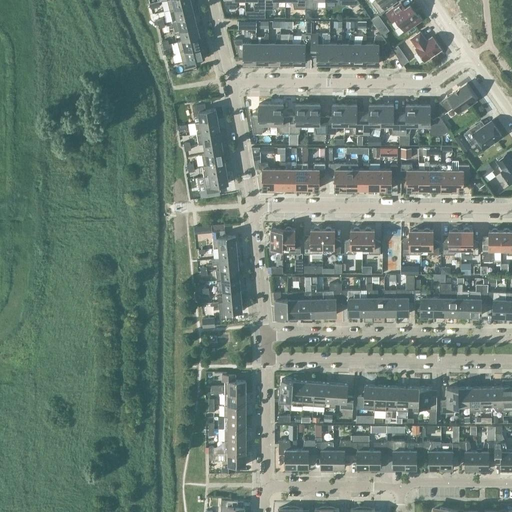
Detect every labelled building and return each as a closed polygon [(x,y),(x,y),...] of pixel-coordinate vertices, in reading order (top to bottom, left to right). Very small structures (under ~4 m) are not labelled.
[(167,0),(170,9),(193,4),(192,0),(167,0)] [(224,0),(227,10),(227,8),(236,8),(237,0),(224,0)] [(292,0),(294,8),(305,8),(305,0),(292,0)] [(305,0),(305,8),(316,8),(317,0),(305,0)] [(372,0),(371,2),(379,13),(394,2),(392,0),(372,0)] [(405,8),(401,2),(386,12),(392,21),(396,18),(405,31),(421,20),(410,4),(405,8)] [(170,9),(172,20),(194,15),(193,11),(195,11),(193,4),(170,9)] [(371,19),(376,25),(382,20),(378,14),(371,19)] [(194,15),(172,20),(175,31),(180,29),(197,25),(194,15)] [(199,35),(197,25),(180,29),(183,40),(199,35)] [(420,31),(410,38),(416,47),(425,61),(441,49),(432,36),(426,40),(420,31)] [(256,62),(256,42),(256,33),(253,33),(251,42),(242,42),(242,39),(235,39),(235,38),(234,38),(239,58),(243,58),(243,62),(256,62)] [(256,42),(256,62),(268,62),(268,42),(268,33),(265,33),(263,42),(256,42)] [(275,42),(268,42),(268,62),(280,62),(280,42),(280,33),(277,33),(275,42)] [(287,42),(280,42),(280,62),(292,63),(293,42),(293,33),(290,33),(287,42)] [(300,42),(293,42),(292,63),(305,63),(305,50),(311,50),(311,33),(302,33),(300,42)] [(311,50),(311,55),(317,55),(317,63),(329,63),(329,43),(323,43),(321,33),(311,33),(311,50)] [(329,43),(329,63),(342,63),(342,43),(342,33),(339,33),(337,43),(329,43)] [(342,43),(342,63),(354,63),(354,43),(354,33),(351,33),(349,43),(342,43)] [(354,43),(354,63),(366,63),(366,43),(366,34),(363,33),(361,43),(354,43)] [(373,43),(366,43),(366,63),(378,63),(379,51),(385,51),(389,57),(395,53),(392,49),(382,34),(375,34),(373,43)] [(199,35),(183,40),(177,41),(180,51),(202,46),(199,35)] [(398,45),(392,49),(395,53),(397,56),(403,52),(398,45)] [(204,57),(202,46),(180,51),(184,68),(196,65),(195,59),(204,57)] [(460,89),(459,88),(454,92),(454,93),(448,98),(447,96),(439,102),(439,112),(441,115),(454,106),(458,111),(476,98),(466,85),(460,89)] [(200,121),(217,119),(215,108),(206,109),(205,103),(192,105),(194,117),(200,116),(200,121)] [(271,123),(271,103),(259,103),(259,115),(251,115),(250,112),(254,135),(254,132),(262,133),(264,123),(271,123)] [(271,103),(271,123),(277,123),(279,133),(289,133),(289,115),(283,115),(283,103),(271,103)] [(289,115),(289,133),(298,133),(299,133),(301,123),(307,124),(308,103),(295,103),(295,115),(289,115)] [(308,103),(307,124),(314,124),(316,133),(326,133),(326,116),(320,116),(320,104),(308,103)] [(326,116),(326,133),(336,133),(338,124),(344,124),(344,104),(332,104),(332,116),(326,116)] [(344,104),(344,124),(351,124),(353,133),(363,133),(363,116),(357,116),(357,104),(344,104)] [(369,116),(363,116),(363,133),(372,133),(374,124),(381,124),(381,104),(369,104),(369,116)] [(381,104),(381,124),(388,124),(390,134),(399,134),(400,116),(393,116),(393,104),(381,104)] [(400,116),(399,134),(409,134),(411,124),(418,124),(418,104),(406,104),(406,116),(400,116)] [(418,104),(418,124),(429,124),(429,134),(442,134),(449,129),(439,115),(432,120),(430,116),(430,104),(418,104)] [(200,121),(195,122),(197,133),(219,129),(217,119),(200,121)] [(501,134),(492,121),(480,130),(476,124),(463,133),(471,144),(478,140),(483,147),(501,134)] [(221,140),(219,129),(197,133),(199,144),(204,143),(221,140)] [(454,136),(464,150),(470,146),(461,132),(454,136)] [(289,133),(289,144),(298,144),(298,138),(298,133),(289,133)] [(223,151),(221,140),(204,143),(206,153),(223,151)] [(389,156),(397,156),(398,156),(398,153),(398,147),(397,147),(389,147),(389,154),(389,156)] [(411,147),(401,147),(401,157),(411,157),(411,147)] [(206,153),(202,154),(204,164),(204,165),(224,161),(223,151),(206,153)] [(511,159),(506,153),(497,160),(503,169),(501,171),(509,182),(511,180),(511,162),(510,159),(511,159)] [(274,167),(274,187),(275,187),(277,189),(280,190),(280,187),(285,188),(285,168),(285,161),(280,160),(280,167),(274,167)] [(204,165),(204,164),(202,164),(204,175),(226,172),(224,161),(204,165)] [(482,177),(493,170),(488,161),(476,169),(482,177)] [(274,187),(274,167),(268,167),(268,162),(258,162),(259,168),(262,168),(262,187),(274,187)] [(285,168),(285,188),(286,188),(288,189),(292,190),(292,188),(296,188),(296,162),(291,162),(291,168),(285,168)] [(302,162),(296,162),(296,188),(297,188),(300,189),(303,190),(303,188),(307,188),(307,168),(308,162),(302,162)] [(314,168),(307,168),(307,188),(319,188),(319,174),(325,174),(325,162),(314,162),(314,168)] [(334,188),(346,188),(346,162),(329,162),(329,174),(335,175),(334,188)] [(357,163),(346,162),(346,188),(347,188),(349,190),(353,190),(353,188),(357,188),(357,168),(357,163)] [(425,189),(429,189),(430,163),(430,162),(424,162),(424,169),(418,168),(418,189),(419,189),(422,190),(425,191),(425,189)] [(364,168),(357,168),(357,188),(358,188),(361,190),(364,190),(364,188),(368,188),(368,168),(369,163),(364,163),(364,168)] [(418,189),(418,168),(412,168),(412,163),(401,163),(401,175),(407,175),(407,188),(418,189)] [(436,189),(441,189),(441,163),(430,163),(429,189),(430,189),(433,190),(436,191),(436,189)] [(452,163),(441,163),(441,189),(444,190),(445,191),(447,191),(447,189),(452,189),(452,169),(452,163)] [(452,169),(452,189),(463,189),(463,175),(469,175),(469,163),(458,163),(458,169),(452,169)] [(391,168),(380,168),(380,188),(391,188),(391,175),(397,175),(397,164),(391,164),(391,168)] [(368,168),(368,188),(369,188),(372,190),(373,190),(375,190),(375,188),(380,188),(380,168),(368,168)] [(189,182),(204,181),(203,172),(189,173),(189,182)] [(228,183),(226,172),(204,175),(207,193),(219,191),(218,184),(228,183)] [(479,175),(473,179),(479,188),(485,184),(479,175)] [(283,247),(283,252),(300,253),(301,240),(295,240),(295,228),(292,228),(290,227),(288,226),(287,227),(285,228),(283,228),(283,247)] [(322,253),(323,229),(320,229),(319,227),(317,227),(315,227),(313,229),(311,229),(311,240),(305,240),(304,253),(322,253)] [(325,229),(323,229),(322,253),(322,255),(330,255),(330,253),(340,253),(340,240),(334,240),(334,229),(332,229),(330,227),(328,227),(326,227),(325,229)] [(362,248),(362,229),(360,229),(358,227),(357,227),(355,227),(353,229),(350,229),(350,240),(344,240),(344,253),(355,253),(355,248),(362,248)] [(362,229),(362,248),(369,248),(369,253),(380,253),(380,240),(374,240),(374,229),(372,229),(370,227),(368,227),(366,227),(364,229),(362,229)] [(421,248),(421,229),(419,229),(417,228),(415,227),(413,228),(412,229),(409,229),(409,241),(403,241),(403,253),(421,253),(421,248)] [(423,229),(421,229),(421,248),(428,248),(428,253),(439,254),(439,241),(433,241),(433,229),(430,229),(429,228),(427,227),(425,228),(423,229)] [(283,247),(283,228),(271,228),(271,231),(269,234),(269,237),(271,237),(271,246),(269,246),(270,252),(276,252),(276,247),(283,247)] [(461,248),(461,230),(458,230),(457,228),(455,228),(453,228),(451,230),(449,230),(449,241),(443,241),(443,254),(454,254),(454,248),(461,248)] [(461,230),(461,248),(472,249),(472,254),(479,254),(479,241),(473,241),(473,230),(470,230),(468,228),(466,228),(465,228),(463,230),(461,230)] [(500,249),(501,230),(498,230),(497,228),(495,228),(493,228),(491,230),(489,230),(489,237),(483,237),(483,235),(482,260),(494,261),(494,249),(500,249)] [(503,230),(501,230),(500,249),(507,249),(507,254),(511,254),(511,230),(510,230),(508,228),(506,228),(505,228),(503,230)] [(219,247),(236,245),(235,234),(225,235),(225,229),(213,230),(212,230),(214,248),(219,247)] [(237,256),(236,245),(219,247),(220,257),(220,258),(237,256)] [(220,258),(220,257),(212,258),(213,264),(217,263),(217,269),(238,267),(238,263),(240,263),(239,256),(237,256),(220,258)] [(470,262),(461,262),(461,274),(470,274),(470,262)] [(217,269),(216,269),(217,280),(239,278),(238,267),(217,269)] [(392,270),(384,269),(384,279),(391,279),(392,270)] [(496,285),(496,277),(489,277),(488,277),(488,285),(496,285)] [(217,280),(218,290),(223,290),(240,288),(239,278),(217,280)] [(330,290),(323,290),(324,315),(336,314),(336,302),(342,301),(342,289),(341,282),(329,283),(330,290)] [(366,296),(360,296),(360,314),(372,314),(372,289),(372,283),(372,282),(366,282),(366,296)] [(433,296),(433,314),(445,314),(445,282),(440,282),(439,296),(433,296)] [(445,282),(445,314),(457,314),(457,290),(451,289),(451,282),(445,282)] [(457,282),(457,290),(457,314),(469,315),(469,290),(463,290),(463,283),(457,282)] [(311,283),(311,290),(312,315),(324,315),(323,290),(317,290),(316,283),(311,283)] [(469,290),(469,315),(481,315),(481,302),(487,303),(487,290),(488,284),(487,284),(487,283),(476,283),(476,290),(469,290)] [(240,288),(223,290),(223,295),(218,296),(219,301),(241,299),(240,288)] [(360,289),(342,289),(342,301),(342,303),(348,303),(348,314),(360,314),(360,296),(360,289)] [(378,289),(372,289),(372,314),(384,314),(384,296),(378,296),(378,289)] [(384,314),(396,313),(396,289),(384,289),(384,296),(384,314)] [(415,289),(396,289),(396,313),(409,313),(408,301),(414,301),(415,289)] [(415,289),(414,301),(414,307),(420,307),(420,313),(433,314),(433,296),(426,296),(427,289),(415,289)] [(312,315),(311,290),(299,291),(299,298),(300,315),(312,315)] [(506,291),(487,290),(487,303),(493,303),(492,315),(505,316),(506,291)] [(288,316),(287,298),(281,298),(281,291),(273,291),(274,299),(275,299),(276,317),(288,317),(288,316)] [(299,298),(299,291),(287,291),(287,298),(288,316),(300,315),(299,298)] [(242,310),(241,299),(219,301),(220,319),(233,317),(232,311),(242,310)] [(203,326),(214,325),(214,317),(202,318),(203,326)] [(224,392),(246,392),(246,380),(235,380),(235,374),(222,374),(222,380),(224,380),(224,392)] [(293,380),(293,379),(281,378),(281,391),(279,390),(279,403),(291,403),(293,380)] [(304,381),(293,380),(291,403),(302,404),(304,381)] [(304,381),(302,404),(313,405),(315,381),(304,381)] [(315,381),(313,405),(324,406),(325,400),(324,400),(326,382),(315,381)] [(337,383),(326,382),(324,400),(325,400),(330,400),(329,406),(335,406),(336,400),(335,400),(337,383)] [(348,383),(337,383),(335,400),(336,400),(341,401),(340,407),(353,408),(353,396),(347,395),(348,384),(348,383)] [(374,408),(376,385),(364,384),(364,396),(358,395),(357,408),(374,408)] [(387,385),(376,385),(374,408),(385,409),(387,385)] [(387,385),(385,409),(397,409),(398,386),(387,385)] [(511,385),(502,386),(503,410),(511,409),(511,385)] [(409,386),(398,386),(397,409),(408,410),(408,404),(409,386)] [(419,387),(409,386),(408,404),(413,404),(413,410),(418,410),(419,405),(420,387),(419,387)] [(419,386),(419,387),(420,387),(419,405),(426,405),(425,407),(427,409),(429,409),(429,422),(436,422),(436,394),(431,394),(431,387),(419,386)] [(458,387),(458,386),(447,387),(447,399),(441,399),(441,411),(453,411),(453,405),(459,405),(458,405),(458,387)] [(480,386),(469,387),(469,404),(469,410),(481,410),(480,386)] [(492,410),(491,386),(480,386),(481,410),(492,410)] [(502,386),(491,386),(492,410),(503,410),(502,386)] [(469,387),(458,387),(458,405),(459,405),(469,404),(469,387)] [(246,404),(246,392),(224,392),(224,404),(246,404)] [(246,404),(224,404),(224,416),(246,416),(246,404)] [(246,416),(224,416),(224,428),(246,428),(246,416)] [(315,433),(315,439),(315,453),(321,453),(321,462),(320,464),(321,467),(322,468),(324,469),(326,468),(328,467),(333,467),(333,448),(333,441),(321,441),(321,433),(321,424),(315,424),(315,433)] [(487,425),(487,440),(495,440),(495,432),(495,425),(487,425)] [(246,440),(246,428),(224,428),(224,440),(246,440)] [(441,468),(445,468),(447,469),(449,470),(451,469),(452,468),(453,465),(452,463),(452,454),(459,454),(459,440),(459,437),(453,437),(453,442),(441,442),(441,449),(441,468)] [(297,467),(297,448),(291,448),(289,439),(279,439),(279,453),(285,453),(285,462),(284,464),(285,467),(286,468),(288,469),(290,468),(292,467),(297,467)] [(302,448),(297,448),(297,467),(301,467),(303,468),(305,469),(307,468),(308,467),(309,464),(308,462),(308,453),(315,453),(315,439),(304,439),(302,448)] [(338,448),(333,448),(333,467),(337,467),(339,468),(341,469),(343,468),(344,467),(345,465),(344,463),(344,453),(351,454),(351,441),(351,439),(340,439),(338,448)] [(387,439),(387,441),(387,454),(393,454),(393,463),(392,465),(393,467),(394,469),(396,469),(398,469),(400,467),(405,467),(405,441),(405,439),(387,439)] [(248,440),(246,440),(224,440),(224,452),(246,452),(248,452),(248,440)] [(441,468),(441,449),(435,449),(433,440),(423,440),(423,442),(423,454),(429,454),(429,463),(428,465),(429,467),(430,469),(432,470),(434,469),(436,468),(441,468)] [(469,440),(459,440),(459,454),(465,454),(465,463),(464,466),(465,468),(466,469),(468,470),(470,469),(472,468),(477,468),(477,449),(476,449),(471,449),(469,440)] [(495,455),(495,440),(484,440),(482,448),(476,448),(476,449),(477,449),(477,468),(481,468),(483,469),(485,470),(487,469),(488,468),(489,466),(488,464),(488,455),(495,455)] [(495,440),(495,455),(501,455),(501,464),(500,466),(501,468),(502,469),(504,470),(506,470),(508,468),(511,468),(511,447),(507,448),(505,440),(495,440)] [(351,441),(351,454),(357,454),(357,463),(356,465),(357,467),(358,468),(360,469),(362,468),(364,467),(369,467),(369,449),(369,441),(351,441)] [(374,449),(369,449),(369,467),(373,467),(375,469),(377,469),(379,468),(380,467),(381,465),(380,463),(380,454),(387,454),(387,441),(374,441),(374,449)] [(405,441),(405,467),(409,467),(411,469),(413,469),(415,469),(416,467),(417,465),(416,463),(416,454),(423,454),(423,442),(405,441)] [(246,452),(224,452),(214,452),(214,459),(214,460),(222,460),(222,470),(235,470),(235,464),(246,464),(246,452)] [(243,511),(244,506),(237,506),(238,500),(221,499),(220,511),(243,511)]
